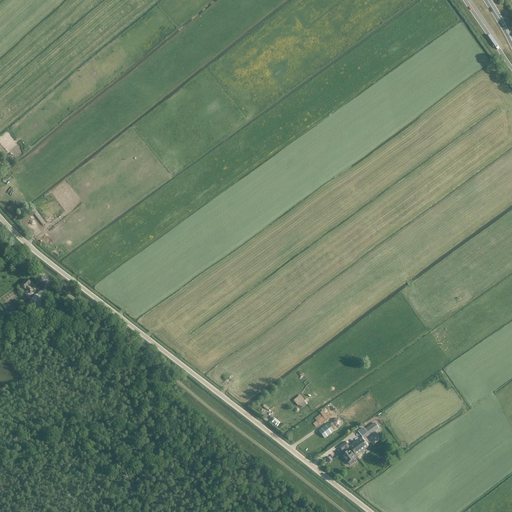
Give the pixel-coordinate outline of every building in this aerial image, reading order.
[(28,287),(31,284),(26,280),(20,285),(25,290),(26,289),(30,294),(33,291),(28,287)] [(358,432),(364,439),(378,428),(375,423),(365,430),(363,428),(358,432)] [(325,439),(334,431),(328,424),(319,431),(325,439)] [(361,439),(349,447),(350,448),(356,456),(363,450),(367,447),(361,439)] [(350,448),(349,447),(346,442),(339,447),(342,451),(345,448),(348,451),(342,456),(347,463),(353,459),(354,460),(357,458),(356,456),(350,448)]
